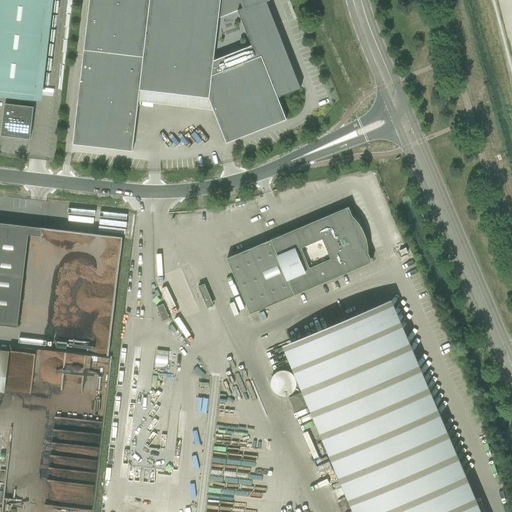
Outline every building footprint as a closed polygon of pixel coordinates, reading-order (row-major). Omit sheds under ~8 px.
[(46,0),(0,0),(0,90),(35,95),(46,0)] [(226,143),(286,119),(278,97),(300,88),(276,27),(276,28),(264,0),(89,0),(73,144),(132,151),(140,90),(209,98),(226,143)] [(1,135),(30,139),(34,107),(4,103),(1,135)] [(368,253),(368,250),(368,247),(367,244),(367,241),(366,238),(364,233),(362,228),(360,225),(358,223),(356,220),(354,218),(352,216),(350,211),(348,207),(227,258),(250,314),(372,262),(370,258),(368,253)] [(0,324),(17,327),(29,226),(0,223),(0,324)] [(206,306),(212,303),(205,286),(199,289),(206,306)] [(383,306),(373,310),(293,344),(292,343),(291,344),(362,511),(471,511),(384,307),(385,306),(384,305),(382,305),(383,306)] [(165,362),(169,362),(170,351),(158,351),(158,361),(165,362)] [(306,407),(300,393),(288,398),(294,412),(306,407)] [(103,472),(94,421),(79,424),(80,432),(76,433),(82,465),(88,464),(90,474),(103,472)]
